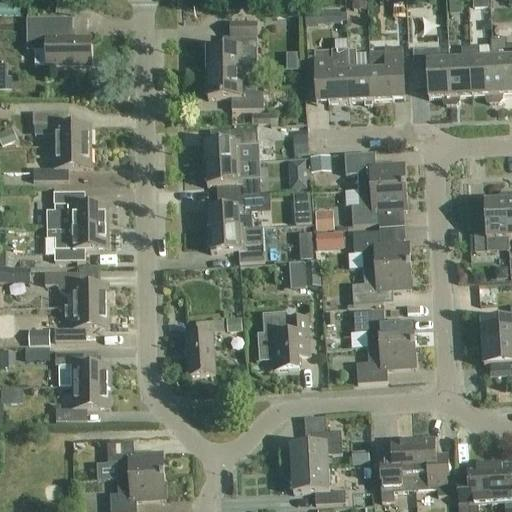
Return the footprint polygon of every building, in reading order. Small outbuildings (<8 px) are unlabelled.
[(367,11),(366,0),(353,0),(354,11),(367,11)] [(422,0),(406,0),(406,8),(407,8),(407,9),(423,9),(422,0)] [(486,0),(471,0),(472,15),(487,14),(486,0)] [(301,20),(300,6),(276,6),(276,20),(301,20)] [(395,22),(407,21),(407,8),(394,8),(395,22)] [(305,13),(305,26),(329,25),(329,12),(305,13)] [(92,70),(91,41),(73,42),(72,23),(28,24),(29,44),(38,44),(38,54),(48,54),(48,71),(92,70)] [(209,78),(242,77),(242,64),(258,64),(258,40),(258,26),(231,26),(230,41),(224,41),(224,53),(208,53),(209,78)] [(493,44),(494,62),(496,108),(501,108),(503,104),(503,100),(511,99),(511,48),(506,49),(506,44),(493,44)] [(480,50),(471,51),(474,101),(487,100),(487,104),(491,108),(496,108),(494,62),(480,63),(480,50)] [(371,57),(374,106),(406,104),(403,51),(386,52),(386,56),(371,57)] [(449,51),(413,53),(416,96),(430,96),(430,102),(444,102),(444,107),(448,111),(453,110),(450,64),(449,51)] [(460,101),(474,101),(471,51),(462,51),(462,64),(450,64),(453,110),(457,110),(461,105),(460,101)] [(319,109),(352,107),(349,71),(348,54),(316,55),(319,109)] [(349,71),(352,107),(366,106),(366,111),(374,110),(374,106),(371,57),(357,58),(357,54),(348,54),(349,71)] [(289,72),(299,72),(299,60),(289,60),(289,72)] [(242,77),(209,78),(209,103),(233,102),(233,114),(265,114),(265,92),(242,93),(242,77)] [(252,128),(279,127),(278,114),(251,116),(252,128)] [(56,130),(56,151),(92,151),(92,129),(70,129),(70,117),(35,118),(35,130),(56,130)] [(0,145),(2,152),(18,146),(14,134),(0,139),(0,145)] [(233,146),(206,147),(207,169),(260,166),(258,134),(233,135),(233,146)] [(306,140),(293,141),(294,159),(307,159),(306,140)] [(92,151),(56,151),(57,174),(36,174),(36,186),(71,185),(71,174),(93,174),(92,151)] [(360,194),(408,191),(408,190),(407,190),(405,167),(377,169),(376,157),(346,159),(347,180),(359,179),(360,194)] [(329,160),(311,161),(311,163),(312,176),(330,175),(329,160)] [(260,166),(207,169),(208,192),(217,191),(236,190),(237,201),(262,200),(260,166)] [(408,191),(360,194),(361,210),(353,210),(354,230),(381,228),(380,217),(408,215),(407,192),(408,192),(408,191)] [(487,231),(476,232),(477,255),(497,254),(509,254),(509,241),(506,197),(505,197),(500,202),(500,206),(486,206),(487,231)] [(86,208),(86,198),(56,198),(56,210),(57,210),(57,215),(48,215),(48,231),(110,230),(109,207),(86,208)] [(218,213),(209,214),(211,235),(253,233),(252,217),(263,216),(271,216),(270,199),(262,200),(237,201),(238,212),(218,213)] [(317,232),(335,231),(334,211),(315,212),(317,232)] [(429,227),(414,228),(415,242),(430,241),(429,227)] [(274,245),(284,244),(283,228),(273,229),(274,245)] [(110,230),(48,231),(48,242),(58,242),(58,253),(56,253),(57,266),(87,265),(86,254),(110,253),(110,230)] [(264,232),(253,233),(211,235),(212,258),(241,257),(241,267),(266,265),(264,232)] [(318,253),(346,251),(345,236),(317,237),(318,253)] [(364,273),(412,270),(412,269),(411,247),(382,248),(381,237),(354,238),(355,258),(363,257),(364,273)] [(313,251),(299,251),(300,264),(313,263),(313,251)] [(0,272),(15,272),(15,259),(0,259),(0,272)] [(511,264),(492,265),(493,281),(511,280),(511,264)] [(320,266),(304,267),(306,290),(322,289),(320,266)] [(412,270),(364,273),(365,288),(353,289),(355,309),(385,307),(384,296),(413,294),(412,272),(413,272),(412,270)] [(0,272),(0,287),(15,287),(15,273),(0,272)] [(470,275),(459,276),(460,287),(470,286),(470,275)] [(73,311),(110,311),(109,289),(87,289),(87,278),(47,278),(47,291),(59,290),(59,294),(67,300),(73,300),(73,311)] [(67,324),(68,310),(47,310),(47,324),(67,324)] [(110,311),(73,311),(73,334),(57,334),(57,345),(88,345),(88,334),(110,334),(110,311)] [(485,347),(511,345),(511,311),(511,321),(511,323),(483,325),(485,347)] [(369,352),(417,349),(417,348),(416,348),(415,325),(387,327),(386,315),(355,317),(357,337),(368,336),(369,352)] [(327,329),(335,329),(335,316),(326,317),(327,329)] [(312,361),(309,320),(287,322),(287,317),(265,318),(266,338),(260,338),(262,366),(275,365),(276,374),(301,372),(300,362),(312,361)] [(190,380),(217,378),(214,337),(226,336),(225,324),(198,327),(198,337),(187,338),(190,380)] [(30,334),(30,351),(50,351),(50,334),(30,334)] [(511,345),(485,347),(486,369),(511,367),(511,345)] [(417,349),(369,352),(370,367),(358,368),(360,388),(390,386),(389,375),(418,373),(416,351),(417,351),(417,349)] [(50,366),(50,351),(30,351),(25,351),(25,366),(50,366)] [(74,391),(111,391),(110,369),(88,369),(88,357),(57,357),(58,369),(60,369),(60,391),(74,391)] [(111,391),(74,391),(75,413),(58,414),(59,426),(89,425),(88,414),(111,413),(111,391)] [(10,394),(1,394),(2,408),(11,407),(10,394)] [(294,474),(331,472),(330,459),(345,459),(343,437),(314,438),(315,450),(293,451),(294,474)] [(414,445),(417,495),(438,494),(439,500),(451,500),(449,465),(438,465),(437,443),(414,445)] [(393,460),(381,461),(382,507),(395,506),(395,496),(417,495),(414,445),(392,446),(393,460)] [(119,484),(167,481),(167,478),(166,479),(165,457),(136,458),(135,447),(109,449),(110,468),(119,468),(119,484)] [(353,458),(354,470),(371,469),(370,456),(353,458)] [(511,511),(511,468),(492,470),(494,508),(507,507),(507,511),(511,511)] [(470,487),(458,488),(459,511),(481,511),(482,508),(494,508),(492,470),(469,471),(470,487)] [(331,472),(294,474),(296,498),(317,496),(318,509),(347,507),(346,495),(332,496),(331,472)] [(167,481),(119,484),(120,498),(112,498),(112,511),(139,511),(139,506),(168,504),(167,484),(168,484),(167,481)]
